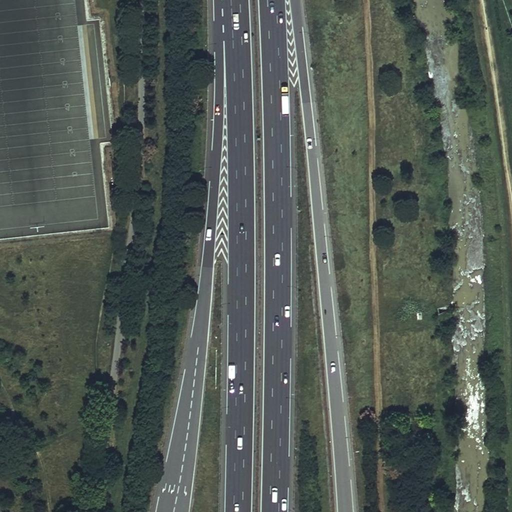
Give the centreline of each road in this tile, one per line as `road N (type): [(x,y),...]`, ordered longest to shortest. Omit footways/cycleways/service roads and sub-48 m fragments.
road 1 (motorway): [(345,511),(293,0)]
road 2 (motorway): [(275,511),(270,0)]
road 3 (motorway): [(235,21),(219,41),(206,275),(172,511)]
road 4 (motorway): [(235,21),(236,511)]
